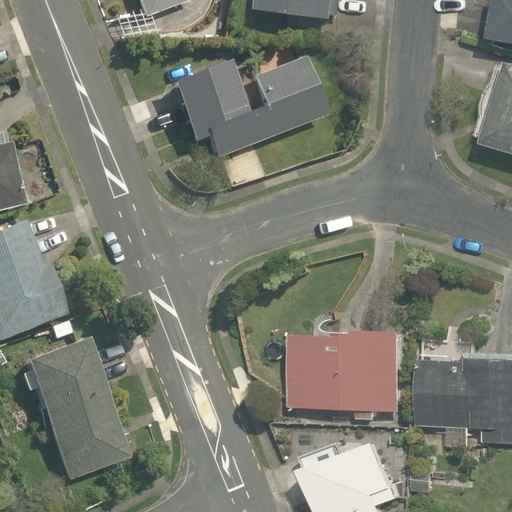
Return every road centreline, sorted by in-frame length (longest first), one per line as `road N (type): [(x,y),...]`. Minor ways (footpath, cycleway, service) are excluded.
road 1 (tertiary): [(141,254),(41,0)]
road 2 (tertiary): [(237,504),(141,254)]
road 3 (residential): [(141,254),(397,193)]
road 4 (residential): [(397,193),(424,0)]
road 5 (residential): [(397,193),(511,235)]
